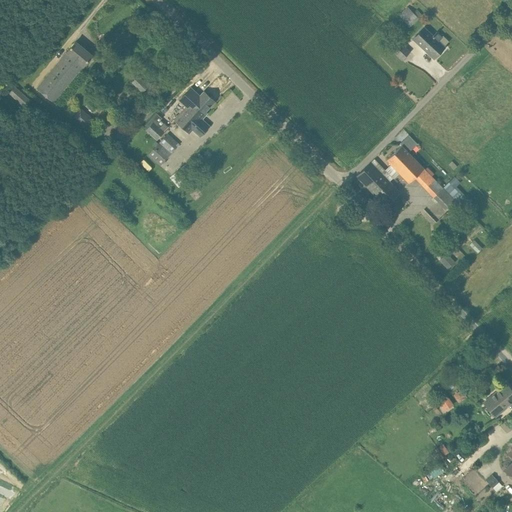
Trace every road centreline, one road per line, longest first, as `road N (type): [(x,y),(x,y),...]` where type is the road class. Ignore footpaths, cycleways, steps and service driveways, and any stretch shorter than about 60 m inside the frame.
road 1 (unclassified): [(319,161),(511,366)]
road 2 (unclassified): [(319,161),(154,0)]
